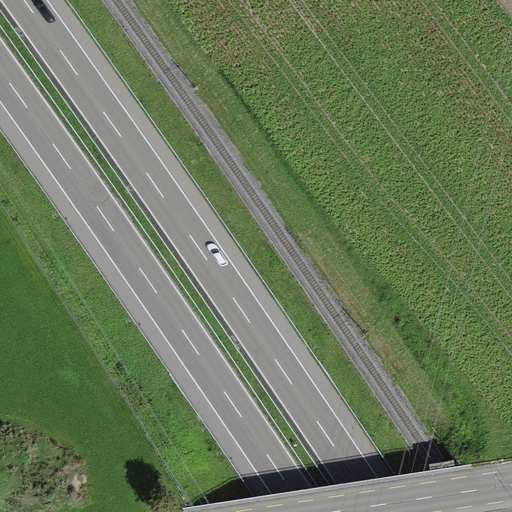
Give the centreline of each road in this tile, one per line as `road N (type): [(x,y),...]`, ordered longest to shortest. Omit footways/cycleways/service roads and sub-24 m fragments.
road 1 (motorway): [(379,511),(34,0)]
road 2 (motorway): [(0,70),(305,511)]
road 3 (secondary): [(335,511),(511,484)]
